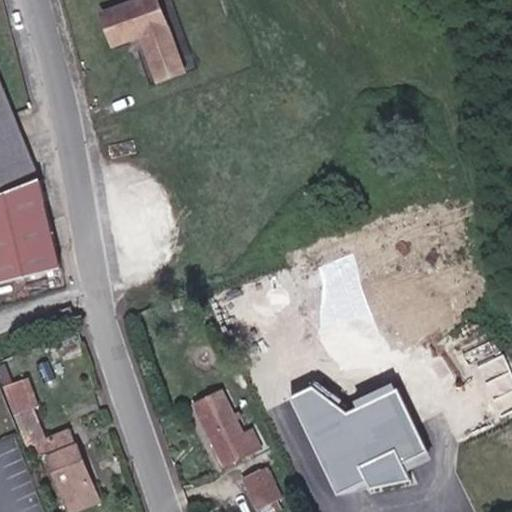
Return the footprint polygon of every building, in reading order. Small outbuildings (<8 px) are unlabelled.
[(166,26),(169,24),(158,0),(151,0),(118,14),(119,15),(132,39),(145,34),(162,77),(184,69),(166,26)] [(118,45),(128,41),(119,15),(118,14),(108,18),(118,45)] [(0,54),(0,183),(40,166),(0,54)] [(40,166),(0,183),(0,190),(44,175),(40,166)] [(0,277),(63,264),(44,175),(0,190),(0,277)] [(346,413),(311,385),(287,397),(336,496),(346,491),(367,481),(369,490),(411,481),(407,462),(420,455),(419,455),(425,453),(397,390),(346,413)] [(242,426),(223,390),(197,407),(225,459),(264,437),(253,418),(242,426)] [(76,448),(67,436),(38,447),(64,511),(71,511),(99,501),(76,448)] [(266,458),(243,470),(258,500),(276,492),(268,475),(273,472),(266,458)]
